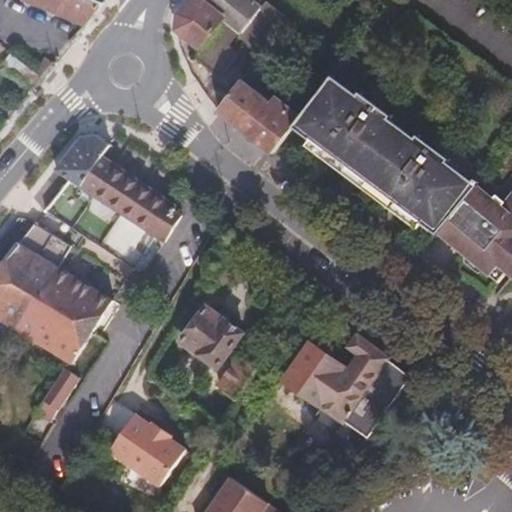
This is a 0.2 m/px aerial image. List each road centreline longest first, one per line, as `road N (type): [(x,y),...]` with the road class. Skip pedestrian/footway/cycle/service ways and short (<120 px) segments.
road 1 (tertiary): [(146,89),(203,147),(511,388)]
road 2 (unknown): [(245,178),(146,359)]
road 3 (unknown): [(346,255),(248,400)]
road 4 (tertiary): [(102,80),(0,181)]
